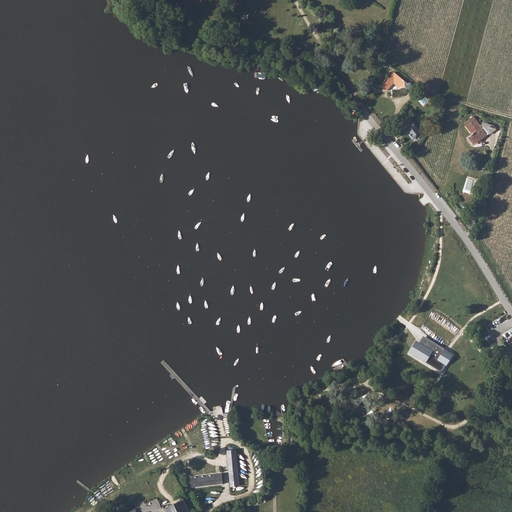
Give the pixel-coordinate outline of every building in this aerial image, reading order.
[(393,71),(383,84),(382,86),(386,89),(399,88),(399,87),(404,86),(410,92),(415,86),(405,79),(404,80),(393,71)] [(370,92),(365,98),(369,102),(374,95),(370,92)] [(465,121),(464,122),(465,123),(472,133),(470,134),(476,142),(480,142),(482,137),(486,134),(481,129),(483,127),(489,134),(496,129),(492,125),(483,122),(479,125),(472,116),(465,121)] [(411,122),(404,128),(413,138),(417,135),(416,133),(419,130),(411,122)] [(446,268),(446,280),(463,280),(463,268),(446,268)] [(424,336),(423,338),(427,341),(452,356),(446,366),(447,366),(454,354),(424,336)] [(427,341),(423,338),(420,342),(419,345),(415,351),(413,355),(442,372),(446,366),(452,356),(427,341)] [(419,345),(420,342),(417,340),(409,352),(413,355),(415,351),(419,345)] [(234,450),(226,450),(230,486),(238,485),(234,450)] [(221,474),(191,477),(192,487),(223,483),(221,474)] [(189,511),(183,499),(165,507),(166,511),(189,511)]
